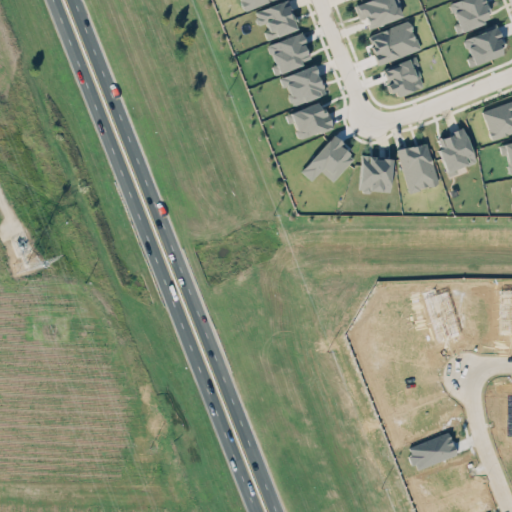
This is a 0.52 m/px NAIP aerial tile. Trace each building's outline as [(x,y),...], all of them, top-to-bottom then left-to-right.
[(238,0),(242,9),(268,0),(238,0)] [(258,24),(261,23),(267,38),(295,28),(284,0),(282,0),(253,11),(258,24)] [(364,17),(366,26),(400,17),(395,0),(359,0),(352,2),(357,19),(364,17)] [(479,1),(480,0),(453,0),(449,2),(458,30),(485,21),(479,1)] [(366,35),(376,63),(417,48),(407,20),(366,35)] [(277,72),(310,59),(299,31),(266,44),(277,72)] [(392,97),(423,85),(411,56),(381,69),(392,97)] [(280,76),(289,104),(322,93),(313,65),(280,76)] [(511,131),(511,99),(480,109),(489,138),(511,131)] [(298,136),(326,125),(316,101),(288,112),(298,136)] [(433,137),(446,175),(455,172),(454,168),(473,161),(462,128),(433,137)] [(395,149),(407,192),(437,183),(425,140),(395,149)] [(357,190),(388,191),(389,157),(358,156),(357,190)]
